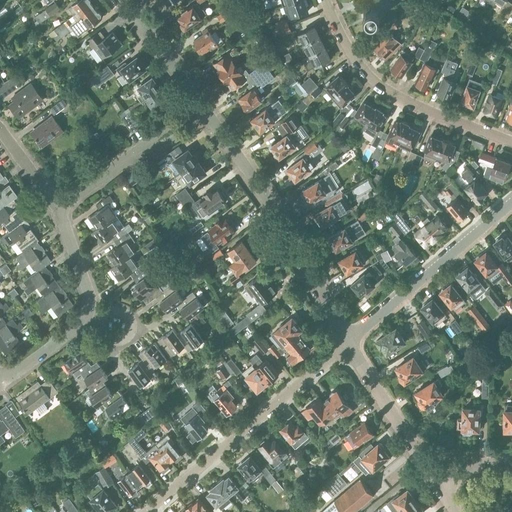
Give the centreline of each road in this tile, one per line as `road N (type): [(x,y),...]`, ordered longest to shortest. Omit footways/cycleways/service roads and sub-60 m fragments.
road 1 (residential): [(347,343),(287,227),(204,108)]
road 2 (residential): [(145,511),(347,343)]
road 3 (residential): [(511,141),(412,104),(374,76),(348,49),(326,0)]
road 4 (residential): [(347,343),(511,201)]
road 5 (residential): [(58,207),(204,108)]
road 6 (residential): [(438,488),(347,343)]
road 7 (residential): [(204,108),(124,0)]
